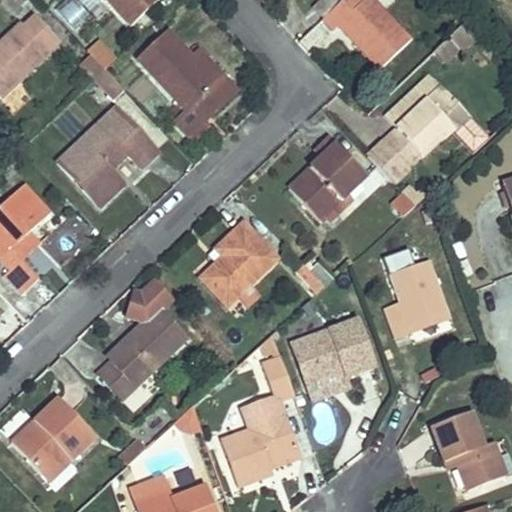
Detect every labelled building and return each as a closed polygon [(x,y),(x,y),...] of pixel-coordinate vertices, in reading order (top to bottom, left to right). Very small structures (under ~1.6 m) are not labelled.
[(163,0),(97,0),(102,4),(105,0),(108,0),(131,30),(163,0)] [(411,40),(385,12),(372,0),(366,0),(363,3),(360,0),(345,0),(322,21),(332,32),(337,27),(379,71),(411,40)] [(21,80),(62,42),(36,14),(23,27),(20,23),(0,42),(0,97),(1,99),(21,80)] [(445,63),(473,44),(464,31),(436,49),(445,63)] [(218,82),(194,56),(192,58),(170,32),(139,61),(181,105),(186,111),(187,111),(176,122),(194,141),(209,128),(205,124),(205,123),(191,108),(218,83),(218,82)] [(205,124),(240,91),(202,49),(194,56),(218,82),(218,83),(191,108),(205,123),(205,124)] [(96,80),(106,70),(92,55),(82,65),(96,80)] [(125,90),(106,70),(96,80),(114,99),(125,90)] [(468,117),(428,76),(389,112),(402,126),(403,128),(398,132),(415,150),(416,150),(435,132),(439,137),(443,141),(455,130),(468,117)] [(76,104),(57,117),(69,134),(88,122),(76,104)] [(186,111),(181,105),(170,115),(175,121),(176,122),(187,111),(186,111)] [(159,153),(116,108),(58,163),(101,208),(125,185),(111,171),(129,155),(142,169),(159,153)] [(402,126),(389,112),(384,117),(398,132),(403,128),(402,126)] [(477,127),(468,118),(468,117),(455,130),(464,139),(476,128),(477,127)] [(401,163),(415,150),(398,132),(384,145),(401,163)] [(439,137),(435,132),(416,150),(415,150),(419,155),(439,137)] [(349,197),(367,180),(329,138),(314,150),(321,159),(290,189),(322,222),(324,220),(349,197)] [(401,163),(384,145),(369,159),(395,186),(410,173),(401,163)] [(511,180),(501,184),(511,215),(511,180)] [(32,231),(52,213),(26,185),(0,209),(0,257),(2,260),(32,231)] [(408,191),(402,196),(403,196),(414,208),(423,199),(419,194),(415,198),(408,191)] [(414,208),(403,196),(393,205),(404,217),(414,208)] [(328,224),(354,202),(349,197),(324,220),(328,224)] [(365,221),(381,209),(371,197),(356,209),(365,221)] [(252,285),(278,260),(245,224),(218,249),(226,257),(217,265),(203,278),(229,307),(252,285)] [(42,243),(32,231),(2,260),(12,271),(22,262),(42,243)] [(217,265),(226,257),(218,249),(210,257),(217,264),(217,265)] [(38,280),(22,262),(12,271),(5,278),(21,296),(38,280)] [(446,315),(428,263),(391,277),(400,304),(408,328),(409,328),(446,315)] [(325,289),(303,267),(296,274),(316,297),(325,289)] [(408,328),(400,304),(385,309),(396,340),(448,322),(446,315),(409,328),(408,328)] [(122,399),(186,340),(158,310),(133,333),(136,337),(111,360),(113,363),(99,375),(122,399)] [(375,367),(358,320),(293,344),(309,388),(337,377),(335,371),(344,368),(346,374),(347,377),(348,377),(375,367)] [(294,396),(281,359),(273,337),(263,346),(266,355),(271,353),(274,362),(264,365),(274,398),(276,403),(294,396)] [(337,377),(309,388),(314,402),(353,388),(349,378),(348,377),(347,377),(346,374),(337,377)] [(267,455),(294,445),(296,444),(286,419),(282,420),(276,403),(274,398),(242,409),(250,431),(221,442),(238,488),(274,475),(272,469),(267,455)] [(72,461),(97,438),(60,399),(34,423),(11,443),(41,474),(63,454),(64,453),(72,461)] [(202,433),(193,408),(174,425),(180,432),(193,435),(202,433)] [(507,478),(495,444),(483,448),(471,414),(432,429),(445,464),(455,460),(456,460),(459,467),(468,492),(507,478)] [(128,467),(148,449),(138,439),(119,457),(128,467)] [(272,469),(302,458),(296,444),(294,445),(267,455),(272,469)] [(72,461),(64,453),(63,454),(41,474),(42,475),(48,481),(49,482),(71,462),(72,461)] [(459,467),(456,460),(455,460),(445,464),(447,470),(447,471),(458,467),(459,467)] [(138,504),(171,493),(165,476),(132,487),(138,504)] [(216,511),(208,487),(173,498),(171,493),(138,504),(140,511),(216,511)]
